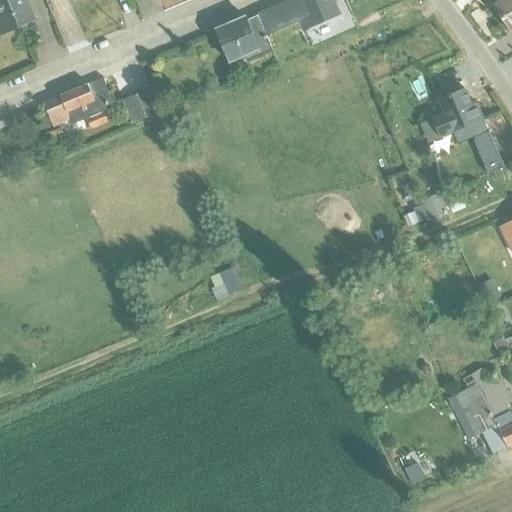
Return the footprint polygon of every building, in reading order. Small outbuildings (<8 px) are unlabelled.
[(0,0),(0,33),(34,19),(26,0),(0,0)] [(295,0),(288,0),(258,14),(259,16),(270,13),(269,12),(295,0)] [(270,13),(259,16),(267,35),(299,22),(303,32),(341,15),(334,0),(295,0),(269,12),(270,13)] [(511,0),(501,0),(494,5),(511,33),(511,31),(511,0)] [(267,35),(259,16),(248,21),(246,17),(217,30),(231,63),(245,57),(247,61),(273,50),(267,35)] [(104,78),(44,103),(54,127),(71,120),(73,124),(87,118),(92,129),(109,122),(105,111),(118,106),(112,90),(109,91),(104,79),(104,78)] [(454,133),(484,120),(477,103),(473,105),(466,89),(463,90),(459,81),(446,86),(450,96),(439,101),(444,115),(421,124),(429,143),(440,138),(440,139),(454,133)] [(151,88),(137,94),(147,117),(161,112),(151,88)] [(147,117),(137,94),(123,99),(133,123),(147,117)] [(21,113),(0,121),(0,129),(16,123),(17,125),(24,123),(21,113)] [(484,120),(454,133),(459,144),(489,131),(484,120)] [(62,128),(45,135),(53,154),(69,147),(62,128)] [(422,205),(414,209),(420,221),(447,209),(438,191),(420,200),(422,205)] [(511,220),(501,226),(511,247),(511,220)] [(233,268),(210,276),(213,286),(210,287),(215,300),(242,290),(233,268)] [(504,338),(494,343),(500,356),(510,350),(504,338)] [(15,356),(0,362),(9,385),(24,379),(15,356)] [(511,371),(509,372),(511,378),(511,413),(506,403),(511,399),(497,370),(487,377),(482,368),(463,380),(467,388),(456,395),(463,410),(454,414),(459,425),(469,420),(476,436),(487,431),(496,452),(501,450),(511,444),(511,371)]
